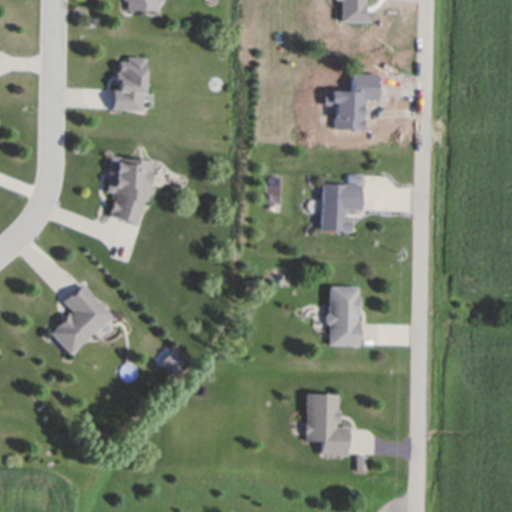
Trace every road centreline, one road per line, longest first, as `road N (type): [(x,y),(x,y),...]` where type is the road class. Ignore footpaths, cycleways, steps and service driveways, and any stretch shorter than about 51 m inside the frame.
road 1 (residential): [(413,511),(424,0)]
road 2 (residential): [(0,255),(30,224),(50,174),(52,0)]
